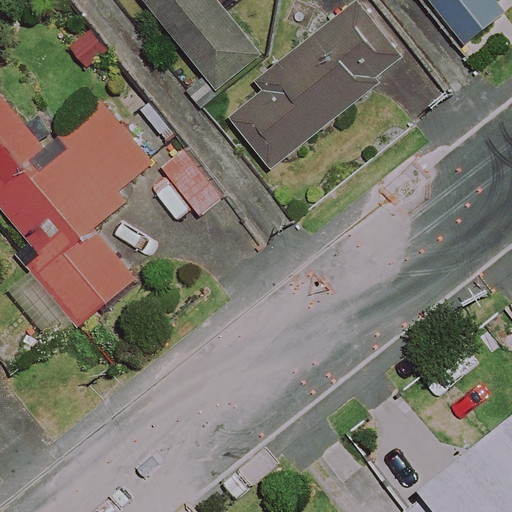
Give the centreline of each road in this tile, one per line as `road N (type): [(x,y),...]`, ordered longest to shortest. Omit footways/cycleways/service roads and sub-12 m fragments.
road 1 (residential): [(86,511),(511,175)]
road 2 (unknown): [(511,152),(386,0)]
